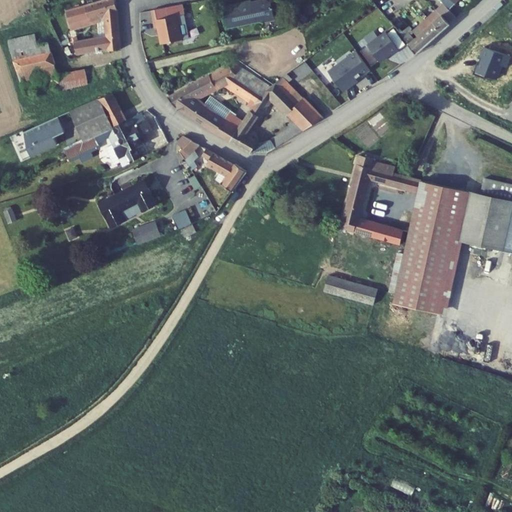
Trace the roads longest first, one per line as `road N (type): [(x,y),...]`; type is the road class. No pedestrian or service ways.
road 1 (track): [(262,164),(121,390),(85,424),(0,474)]
road 2 (residential): [(127,0),(131,49),(148,92),(169,116),(246,161),(275,160),(402,78)]
road 3 (unclassified): [(402,78),(511,139)]
